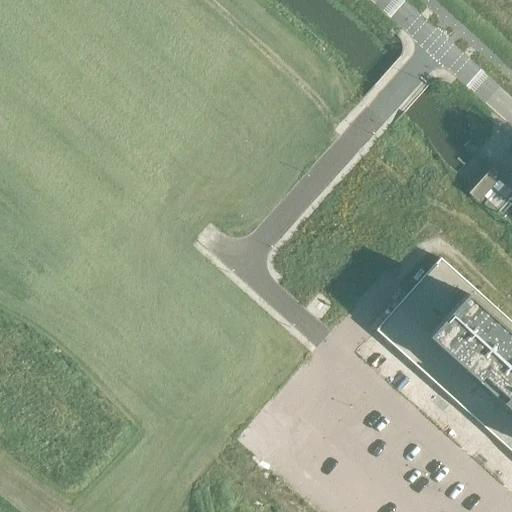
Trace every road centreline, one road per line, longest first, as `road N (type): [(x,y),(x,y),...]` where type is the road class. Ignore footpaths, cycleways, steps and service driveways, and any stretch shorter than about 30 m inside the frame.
road 1 (unclassified): [(441,40),(239,263),(337,350)]
road 2 (track): [(355,132),(206,0)]
